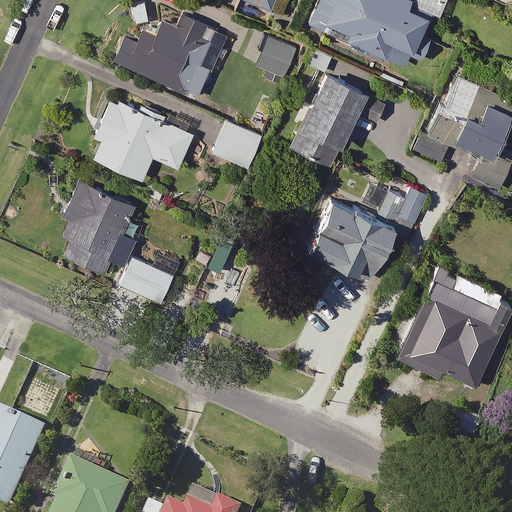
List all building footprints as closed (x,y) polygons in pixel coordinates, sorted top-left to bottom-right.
[(280,0),(251,0),(276,11),(280,0)] [(348,41),(351,42),(350,46),(367,53),(369,50),(406,66),(411,54),(422,59),(442,12),(413,0),(320,0),(311,23),(329,30),(331,26),(351,34),(348,41)] [(129,65),(198,96),(225,34),(181,15),(176,27),(163,22),(157,36),(144,31),(129,65)] [(297,50),(270,37),(258,63),(286,75),(297,50)] [(392,107),(328,74),(291,145),(332,167),(360,113),(383,124),(392,107)] [(443,160),(450,144),(453,146),(455,141),(496,158),(511,120),(511,100),(456,77),(434,128),(425,124),(415,148),(443,160)] [(140,109),(113,96),(96,135),(103,138),(94,157),(143,179),(154,156),(180,168),(195,134),(165,120),(167,117),(142,105),(140,109)] [(242,113),(231,108),(213,151),(249,167),(262,135),(237,124),(242,113)] [(141,206),(82,182),(62,231),(72,235),(64,254),(106,271),(112,257),(124,262),(133,239),(129,237),(141,206)] [(397,230),(332,201),(310,252),(375,281),(397,230)] [(175,275),(132,257),(121,283),(163,301),(175,275)] [(479,300),(433,278),(395,355),(439,377),(442,369),(477,386),(511,314),(511,295),(487,284),(479,300)] [(49,425),(5,406),(0,415),(0,501),(13,507),(49,425)] [(484,418),(453,412),(449,434),(480,439),(484,418)] [(119,511),(131,484),(75,461),(53,511),(119,511)] [(242,511),(244,510),(220,499),(214,511),(174,494),(168,509),(152,502),(147,511),(242,511)]
